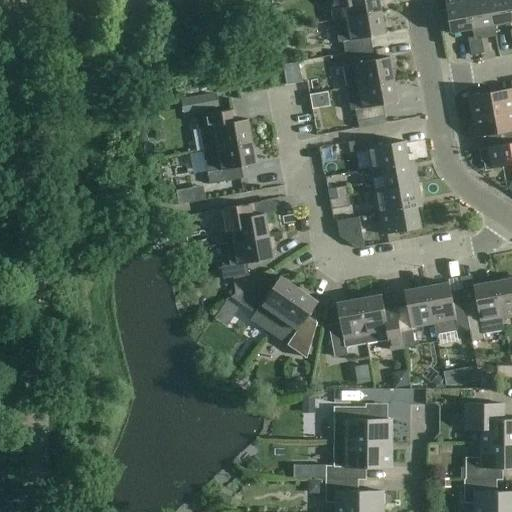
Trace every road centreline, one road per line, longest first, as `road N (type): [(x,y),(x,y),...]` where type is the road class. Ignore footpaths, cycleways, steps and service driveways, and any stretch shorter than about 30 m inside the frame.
road 1 (residential): [(511,218),(482,245),(348,269),(326,258),(277,89)]
road 2 (unclassified): [(511,218),(446,161),(431,84)]
